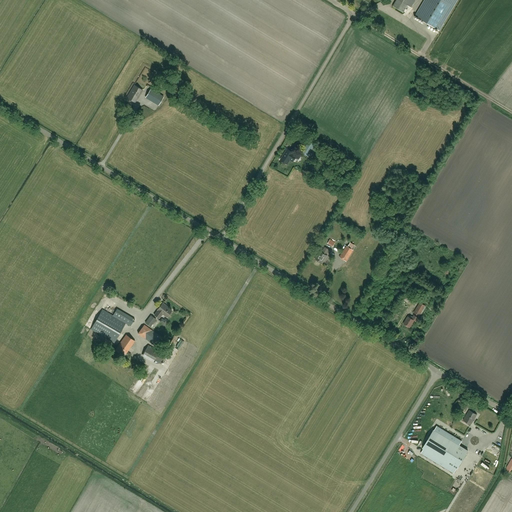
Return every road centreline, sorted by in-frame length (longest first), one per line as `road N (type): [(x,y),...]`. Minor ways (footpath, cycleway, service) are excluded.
road 1 (unclassified): [(221,239),(354,14),(329,0)]
road 2 (unclassified): [(221,239),(0,105)]
road 3 (unclassified): [(438,371),(221,239)]
road 4 (track): [(511,111),(354,14)]
road 5 (unclassified): [(350,511),(438,371)]
